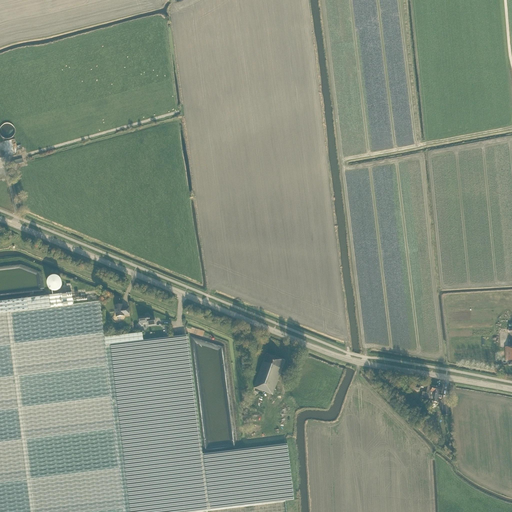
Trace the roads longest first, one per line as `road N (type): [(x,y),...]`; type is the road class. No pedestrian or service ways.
road 1 (secondary): [(511,389),(337,357),(0,219)]
road 2 (track): [(178,112),(0,162)]
